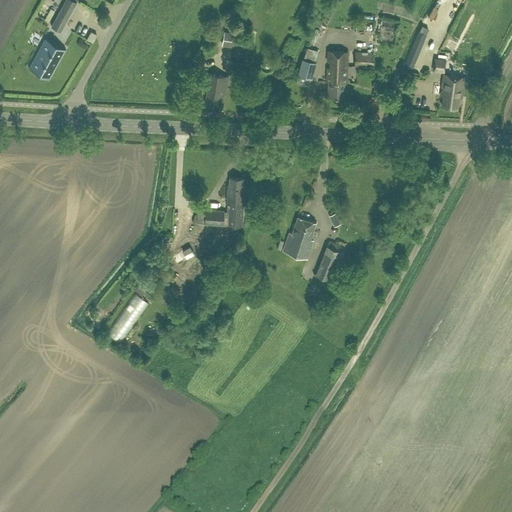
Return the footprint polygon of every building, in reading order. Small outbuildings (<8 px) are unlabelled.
[(61,32),(77,2),(73,0),(65,0),(51,26),(61,32)] [(87,37),(90,29),(85,27),(82,35),(87,37)] [(92,41),(96,34),(91,31),(87,38),(92,41)] [(245,49),(248,35),(224,31),(221,45),(245,49)] [(412,69),(426,35),(417,31),(403,66),(412,69)] [(29,66),(28,67),(49,78),(49,77),(64,49),(65,49),(45,37),(44,38),(47,39),(41,49),(39,48),(34,58),(36,59),(31,68),(29,66)] [(346,82),(348,51),(328,50),(327,60),(329,60),(329,66),(327,66),(326,81),(328,81),(327,96),(344,97),(344,81),(346,82)] [(373,67),(373,53),(355,52),(354,67),(373,67)] [(444,72),(446,58),(435,56),(432,70),(444,72)] [(311,79),(316,62),(302,58),(297,75),(311,79)] [(225,94),(228,76),(206,72),(203,86),(207,87),(204,106),(222,109),(225,94)] [(460,102),(464,76),(443,73),(440,95),(443,95),(441,105),(457,107),(457,102),(460,102)] [(242,189),(243,178),(229,177),(229,185),(227,185),(227,197),(232,197),(231,203),(230,203),(229,217),(231,217),(231,224),(238,224),(240,203),(238,203),(239,198),(244,198),(244,189),(242,189)] [(204,224),(213,224),(214,209),(205,209),(205,213),(204,224)] [(310,238),(316,221),(297,215),(292,232),(289,232),(283,250),(307,258),(313,239),(310,238)] [(341,257),(345,246),(328,240),(315,274),(328,280),(331,272),(337,256),(341,257)] [(200,267),(198,256),(186,258),(188,270),(200,267)] [(142,295),(151,283),(144,278),(135,290),(142,295)] [(132,289),(104,328),(114,336),(143,297),(132,289)]
